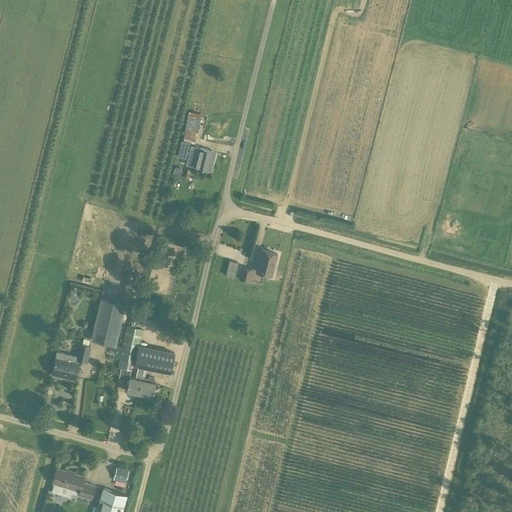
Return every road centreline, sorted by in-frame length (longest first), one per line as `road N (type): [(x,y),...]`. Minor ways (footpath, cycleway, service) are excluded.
road 1 (unclassified): [(511,283),(219,208)]
road 2 (unclassified): [(147,457),(219,208)]
road 3 (unclassified): [(219,208),(268,0)]
road 4 (unclassified): [(147,457),(0,421)]
